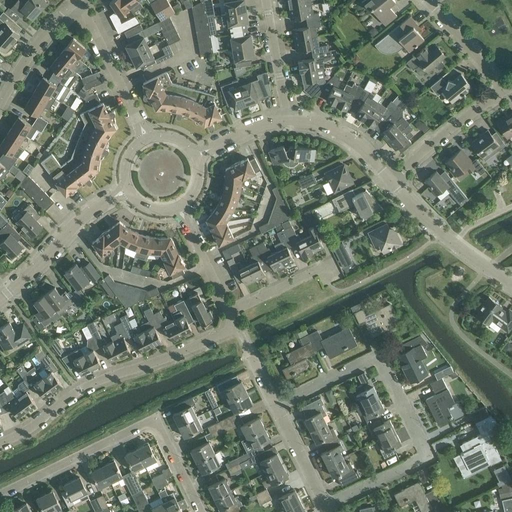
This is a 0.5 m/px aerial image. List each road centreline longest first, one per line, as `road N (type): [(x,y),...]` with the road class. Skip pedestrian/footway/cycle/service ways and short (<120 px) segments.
road 1 (residential): [(326,505),(428,457),(378,353),(275,403)]
road 2 (residential): [(0,442),(99,379),(236,326),(229,311)]
road 3 (residential): [(0,494),(153,422)]
road 4 (unclassified): [(0,297),(126,188)]
road 5 (unclassified): [(511,280),(389,180)]
road 6 (residential): [(147,137),(76,0)]
road 7 (residential): [(389,180),(503,91)]
road 8 (residential): [(0,104),(76,0)]
road 9 (unclassified): [(389,180),(342,134),(286,120)]
road 10 (residential): [(286,120),(265,0)]
